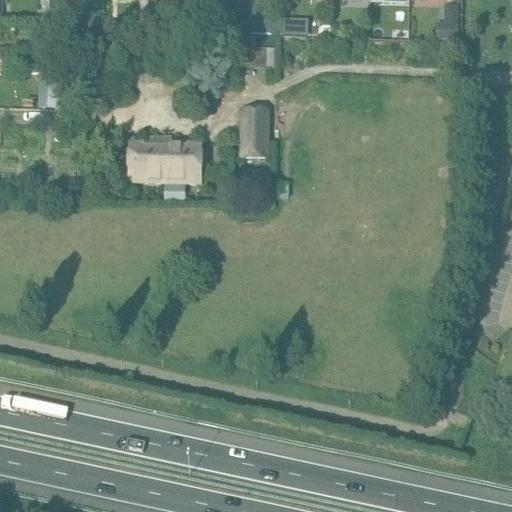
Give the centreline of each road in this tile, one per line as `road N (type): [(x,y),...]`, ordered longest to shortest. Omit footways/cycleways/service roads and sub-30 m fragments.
road 1 (motorway): [(479,511),(0,409)]
road 2 (motorway): [(0,462),(236,511)]
